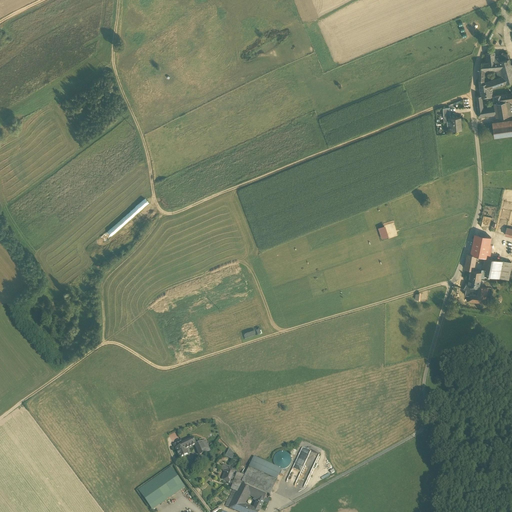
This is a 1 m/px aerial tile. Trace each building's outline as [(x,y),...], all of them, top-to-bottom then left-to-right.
[(494,53),(485,54),(486,63),(481,63),(480,71),(483,71),(484,71),(496,69),(500,69),(498,62),(509,59),(507,54),(495,57),(494,53)] [(509,59),(498,62),(500,69),(503,78),(504,84),(511,81),(511,71),(510,65),(509,59)] [(499,79),(490,82),(483,84),(483,80),(478,81),(479,91),(491,89),(504,84),(503,78),(499,79)] [(491,89),(479,91),(480,97),(480,98),(492,97),(491,89)] [(511,94),(494,97),(496,108),(497,115),(498,118),(508,116),(506,102),(511,100),(511,94)] [(482,110),(478,111),(479,118),(491,116),(490,109),(482,110)] [(460,117),(450,118),(451,130),(461,129),(460,117)] [(511,122),(500,124),(500,125),(492,126),(494,137),(506,135),(506,136),(511,134),(511,122)] [(104,240),(149,203),(145,198),(100,235),(104,240)] [(378,227),(380,238),(387,237),(385,226),(378,227)] [(491,238),(474,235),(470,255),(474,256),(486,258),(487,258),(487,259),(489,259),(492,246),(489,245),(491,238)] [(502,261),(489,259),(487,259),(487,258),(486,258),(484,269),(481,269),(481,272),(480,277),(484,277),(484,275),(499,278),(502,261)] [(511,263),(502,261),(499,278),(508,280),(511,263)] [(471,270),(469,278),(480,280),(480,277),(481,272),(471,270)] [(480,280),(469,278),(468,285),(469,286),(478,287),(480,280)] [(487,288),(480,287),(479,289),(479,288),(477,296),(476,303),(485,304),(487,288)] [(182,444),(183,445),(185,448),(195,444),(193,439),(182,444)] [(205,441),(201,442),(204,441),(205,444),(203,445),(206,453),(210,451),(205,441)] [(201,442),(195,445),(200,456),(206,453),(203,445),(201,442)] [(178,448),(176,449),(180,458),(187,454),(185,448),(183,445),(178,448)] [(303,488),(318,453),(310,450),(307,458),(299,454),(287,481),(294,484),(294,485),(296,485),(303,488)] [(291,464),(291,460),(291,457),(289,454),(286,452),(282,451),(279,452),(276,454),(274,457),(273,460),(274,464),(276,467),(279,469),(282,469),(286,469),(289,467),(291,464)] [(281,470),(255,458),(253,458),(250,466),(277,479),(281,470)] [(235,470),(223,465),(221,469),(224,470),(223,472),(225,472),(232,475),(233,473),(235,470)] [(171,466),(138,489),(153,509),(186,486),(171,466)] [(277,479),(250,466),(245,476),(243,481),(268,493),(270,494),(277,479)] [(232,475),(225,472),(222,480),(229,483),(231,479),(232,475)] [(245,476),(237,473),(236,475),(235,477),(234,481),(230,490),(233,491),(237,493),(243,481),(245,476)] [(268,493),(243,481),(237,493),(229,508),(234,511),(237,511),(246,511),(249,508),(244,506),(250,494),(259,498),(264,500),(268,493)] [(233,491),(225,506),(229,508),(237,493),(233,491)] [(264,500),(259,498),(255,506),(260,509),(264,500)]
